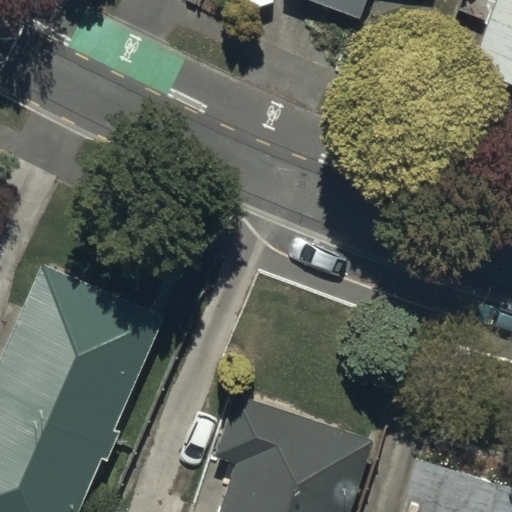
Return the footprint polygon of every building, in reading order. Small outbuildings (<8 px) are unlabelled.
[(292,0),(363,26),(372,0),(292,0)] [(511,0),(503,0),(474,79),(511,92),(511,0)] [(0,344),(0,511),(71,511),(160,304),(39,253),(0,344)] [(186,511),(176,509),(174,511),(343,511),(370,430),(232,385),(212,446),(234,453),(214,511),(186,511)] [(511,511),(511,473),(414,446),(395,511),(511,511)]
